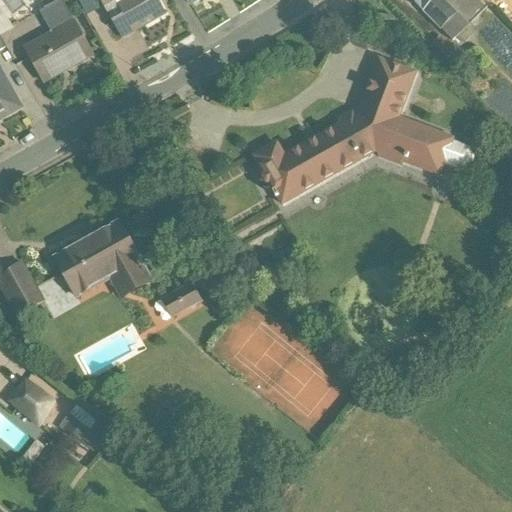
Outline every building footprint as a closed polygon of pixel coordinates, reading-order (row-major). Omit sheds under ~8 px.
[(96,0),(124,47),(168,22),(155,0),(96,0)] [(183,0),(191,12),(209,0),(183,0)] [(405,0),(453,47),(457,43),(465,51),(476,39),(442,2),(443,0),(405,0)] [(96,64),(63,6),(41,19),(52,39),(24,54),(45,93),(96,64)] [(3,14),(0,16),(0,42),(1,44),(15,36),(3,14)] [(278,148),(253,163),(263,179),(260,182),(259,185),(264,194),(268,195),(271,194),(282,213),(376,161),(378,162),(379,165),(402,173),(404,172),(440,184),(445,173),(463,179),(471,176),(477,161),(471,154),(455,148),(455,145),(402,124),(417,82),(378,64),(357,119),(353,118),(340,125),(338,130),(286,159),(278,148)] [(0,73),(0,130),(26,116),(1,73),(0,73)] [(57,266),(78,306),(112,288),(123,307),(155,289),(121,230),(57,266)] [(46,309),(24,269),(0,282),(0,291),(18,325),(46,309)] [(192,289),(162,306),(173,325),(204,308),(192,289)] [(55,408),(25,382),(7,403),(38,429),(55,408)] [(93,437),(100,428),(78,411),(60,434),(78,447),(88,434),(93,437)]
